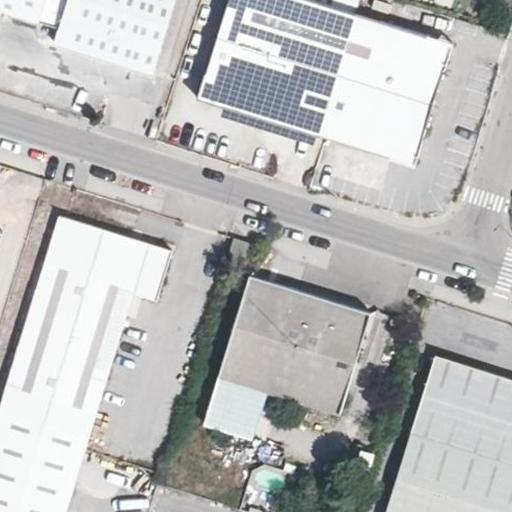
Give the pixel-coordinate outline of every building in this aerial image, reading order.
[(0,0),(0,20),(2,21),(7,7),(42,17),(46,0),(0,0)] [(46,0),(42,17),(63,24),(58,37),(159,68),(179,0),(46,0)] [(223,107),(390,161),(396,151),(402,145),(412,143),(421,146),(444,69),(433,63),(428,55),(427,46),(429,37),(308,0),(230,0),(205,77),(217,82),(221,87),(224,93),(225,100),(223,107)] [(452,45),(429,37),(427,46),(428,55),(433,63),(444,69),(452,45)] [(217,82),(205,77),(198,100),(223,107),(225,100),(224,93),(221,87),(217,82)] [(396,151),(390,161),(414,169),(421,146),(412,143),(402,145),(396,151)] [(62,211),(0,410),(0,511),(63,511),(133,288),(156,295),(171,244),(62,211)] [(250,272),(204,420),(255,436),(270,389),(339,410),(370,309),(250,272)] [(511,511),(511,374),(437,351),(387,511),(511,511)]
